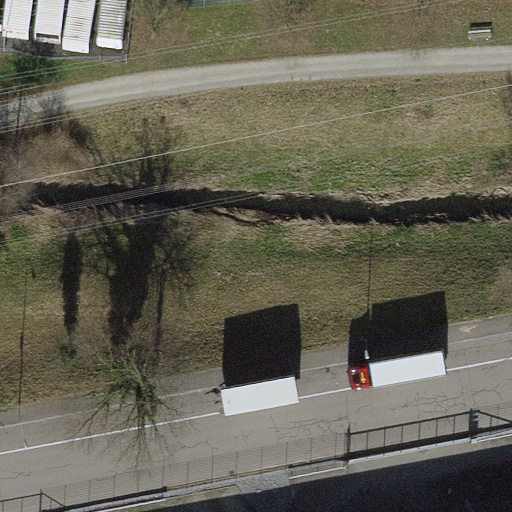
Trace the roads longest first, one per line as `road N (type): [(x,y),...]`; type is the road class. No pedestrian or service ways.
road 1 (residential): [(0,484),(511,387)]
road 2 (track): [(511,62),(224,73),(0,117)]
